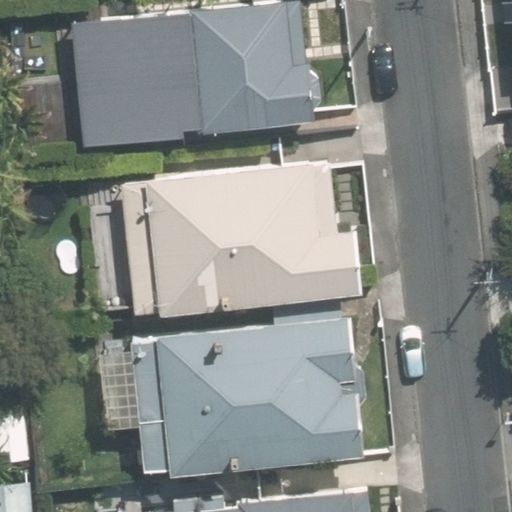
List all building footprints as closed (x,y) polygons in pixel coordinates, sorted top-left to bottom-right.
[(299,1),(67,22),(74,104),(103,101),(108,158),(171,152),(169,135),(310,122),(309,110),(320,99),(317,73),(305,63),(299,1)] [(330,153),(123,173),(131,260),(79,265),(84,311),(364,284),(358,220),(337,222),(330,153)] [(130,327),(143,462),(364,441),(351,306),(130,327)] [(0,403),(0,454),(29,452),(25,402),(0,403)] [(30,511),(28,475),(0,477),(0,511),(30,511)] [(205,497),(206,511),(372,511),(370,484),(205,497)]
